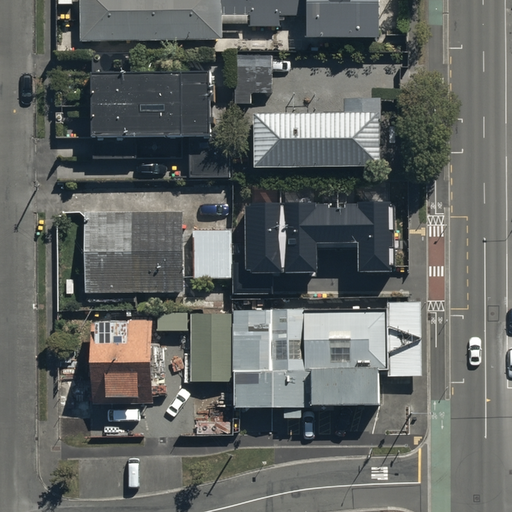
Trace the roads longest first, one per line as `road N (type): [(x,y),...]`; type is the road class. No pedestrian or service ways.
road 1 (tertiary): [(484,0),(484,504)]
road 2 (unclassified): [(206,511),(366,483),(420,483),(484,504)]
